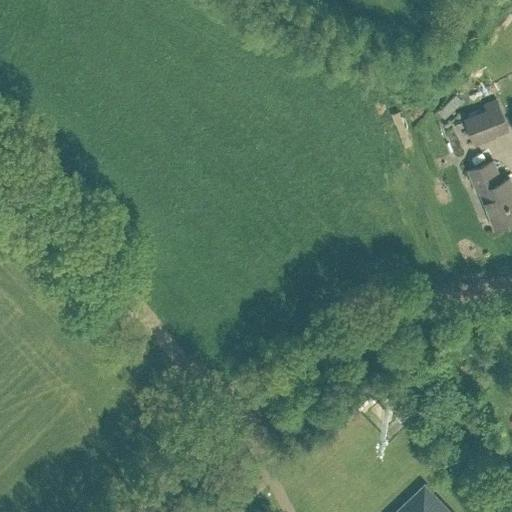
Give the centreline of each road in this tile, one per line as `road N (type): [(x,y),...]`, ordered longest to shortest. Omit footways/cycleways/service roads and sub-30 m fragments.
road 1 (unclassified): [(235,417),(358,326),(511,281)]
road 2 (track): [(143,313),(0,160)]
road 3 (unclassified): [(130,511),(235,417)]
road 4 (unclassified): [(235,417),(143,313)]
